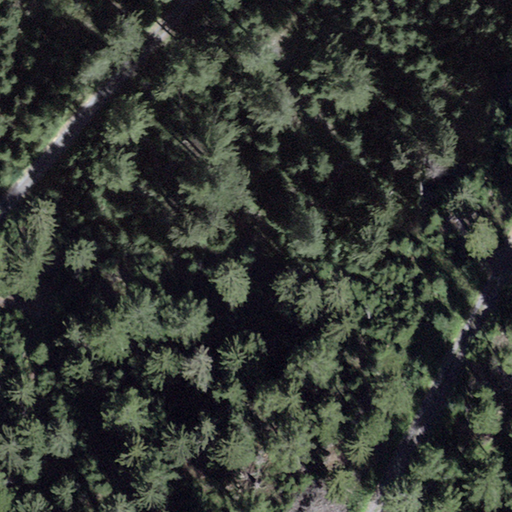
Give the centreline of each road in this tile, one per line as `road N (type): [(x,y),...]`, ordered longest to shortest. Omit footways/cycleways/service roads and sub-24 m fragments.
road 1 (track): [(511,244),(364,511)]
road 2 (track): [(0,211),(197,0)]
